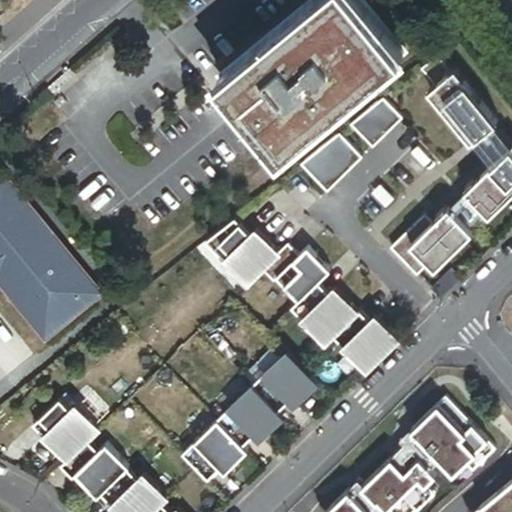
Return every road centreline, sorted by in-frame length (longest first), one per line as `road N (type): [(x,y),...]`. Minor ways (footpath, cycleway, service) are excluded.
road 1 (residential): [(454,313),(247,511)]
road 2 (residential): [(99,0),(0,87)]
